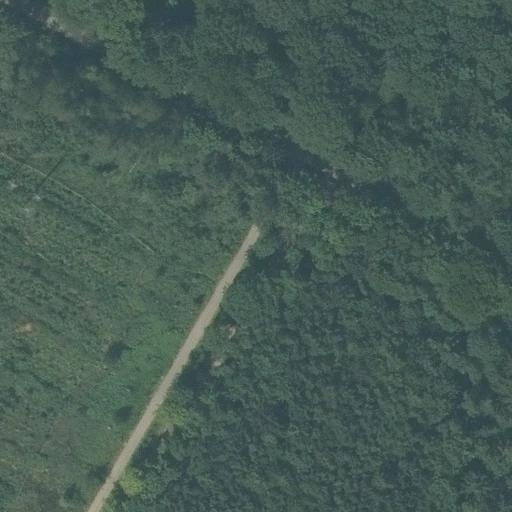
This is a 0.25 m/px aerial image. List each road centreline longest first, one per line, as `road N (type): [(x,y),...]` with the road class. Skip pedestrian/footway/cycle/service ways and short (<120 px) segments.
road 1 (track): [(93,511),(299,154),(411,0)]
road 2 (unknown): [(145,511),(333,172),(337,146),(444,0)]
road 3 (unclassified): [(16,0),(333,172),(511,280)]
